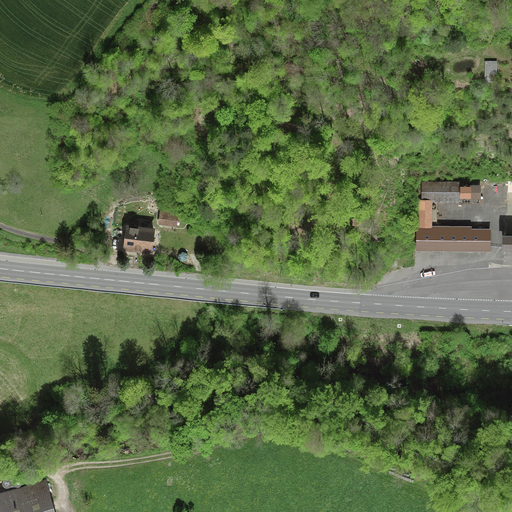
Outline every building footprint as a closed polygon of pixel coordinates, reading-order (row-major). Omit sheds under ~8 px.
[(497,61),(485,61),(485,80),(497,80),(497,61)] [(460,182),(422,181),(421,200),(432,200),(432,202),(462,203),(462,199),(460,199),(460,187),(460,182)] [(470,185),(470,187),(471,187),(471,199),(471,200),(481,200),(481,185),(470,185)] [(470,187),(460,187),(460,199),(462,199),(471,199),(471,187),(470,187)] [(419,200),(419,228),(432,228),(432,226),(432,202),(432,200),(421,200),(419,200)] [(160,210),(158,224),(177,227),(179,212),(160,210)] [(126,225),(123,251),(152,254),(155,228),(126,225)] [(490,252),(491,229),(472,229),(472,226),(432,226),(432,228),(419,228),(417,228),(416,251),(490,252)] [(511,235),(503,235),(502,252),(511,252),(511,235)] [(55,511),(47,480),(0,493),(0,511),(55,511)]
